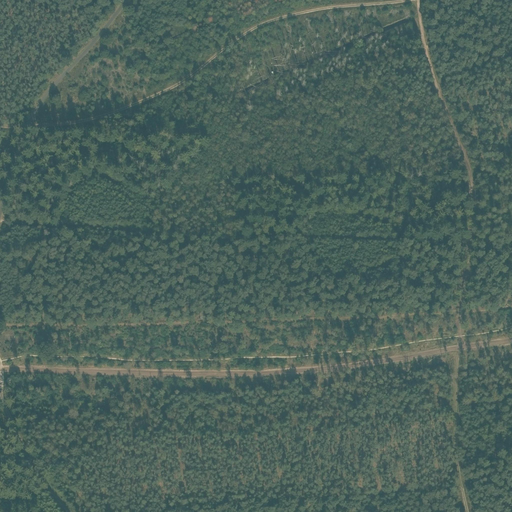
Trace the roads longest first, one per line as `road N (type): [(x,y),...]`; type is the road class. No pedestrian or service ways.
road 1 (track): [(511,340),(298,371),(0,370)]
road 2 (track): [(409,0),(272,20),(188,78),(125,109),(0,126)]
road 3 (track): [(416,0),(444,112),(471,178),(459,336)]
road 4 (track): [(459,336),(458,437),(469,511)]
